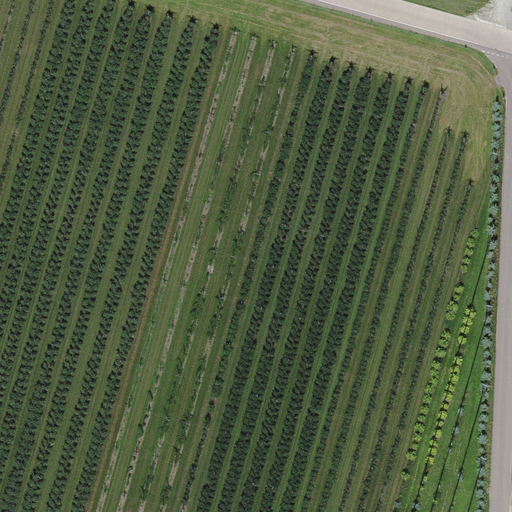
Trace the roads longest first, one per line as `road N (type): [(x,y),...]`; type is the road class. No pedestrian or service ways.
road 1 (unclassified): [(511,251),(500,511)]
road 2 (unclassified): [(357,0),(511,42)]
